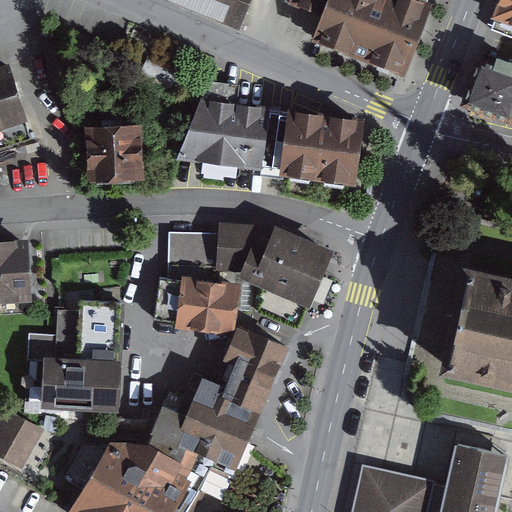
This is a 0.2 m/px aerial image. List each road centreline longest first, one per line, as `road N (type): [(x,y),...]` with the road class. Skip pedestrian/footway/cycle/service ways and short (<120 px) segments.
road 1 (residential): [(378,238),(260,204),(0,210)]
road 2 (residential): [(423,122),(133,0)]
road 3 (primary): [(311,511),(378,238)]
road 4 (primary): [(423,122),(470,0)]
road 5 (primary): [(378,238),(423,122)]
